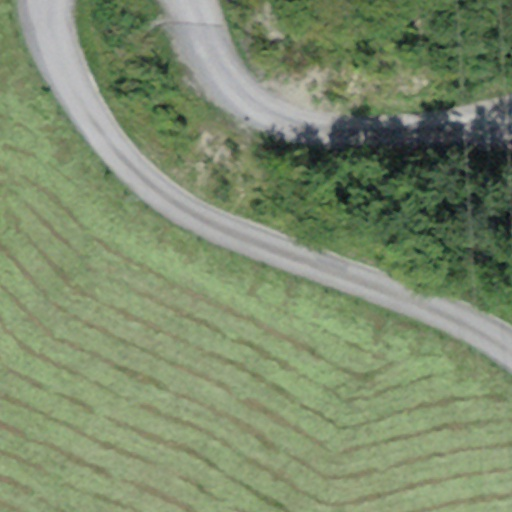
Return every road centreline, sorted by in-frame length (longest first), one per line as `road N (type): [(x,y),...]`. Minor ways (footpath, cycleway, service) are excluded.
road 1 (residential): [(511,349),(422,301),(197,217),(136,174),(64,71),(47,0)]
road 2 (residential): [(189,0),(231,90),(271,118),(367,135),(511,124)]
